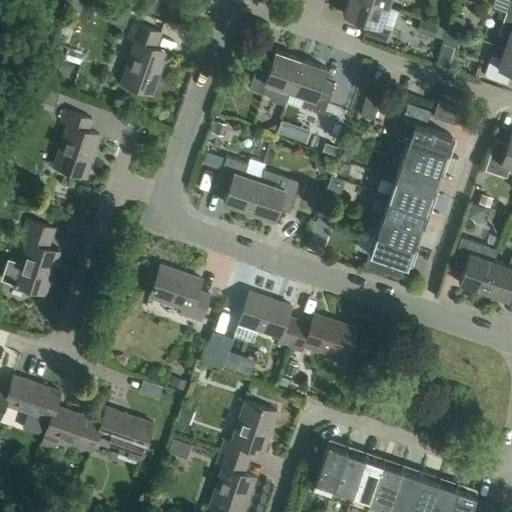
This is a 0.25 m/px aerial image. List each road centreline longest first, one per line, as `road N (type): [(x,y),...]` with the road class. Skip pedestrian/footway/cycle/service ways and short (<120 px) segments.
road 1 (residential): [(276,511),(304,422),(327,410),(509,473)]
road 2 (unclassified): [(420,310),(193,232),(166,193)]
road 3 (residential): [(420,310),(493,91)]
road 4 (residential): [(493,91),(308,30)]
road 5 (unclassified): [(166,193),(226,10)]
road 6 (residential): [(57,354),(119,180)]
